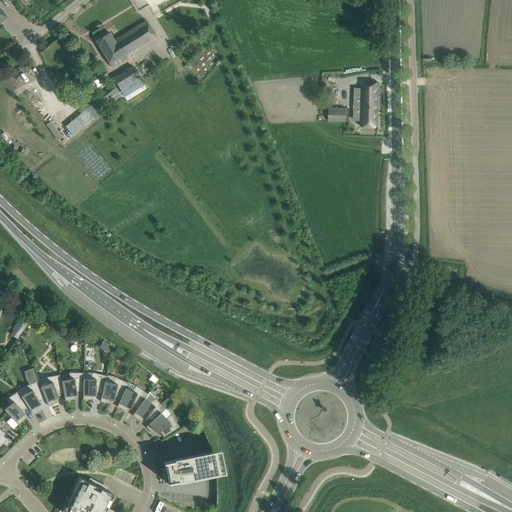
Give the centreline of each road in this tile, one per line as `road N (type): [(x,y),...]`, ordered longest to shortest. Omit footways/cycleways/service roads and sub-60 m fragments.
road 1 (secondary): [(298,390),(109,288),(0,200)]
road 2 (secondary): [(0,215),(143,330),(286,412)]
road 3 (tertiary): [(375,306),(397,239),(393,0)]
road 4 (residential): [(138,511),(148,484),(144,460),(120,433),(88,420),(53,426),(6,469)]
road 5 (secondary): [(511,510),(356,420)]
road 6 (secondary): [(337,449),(356,450),(477,511)]
